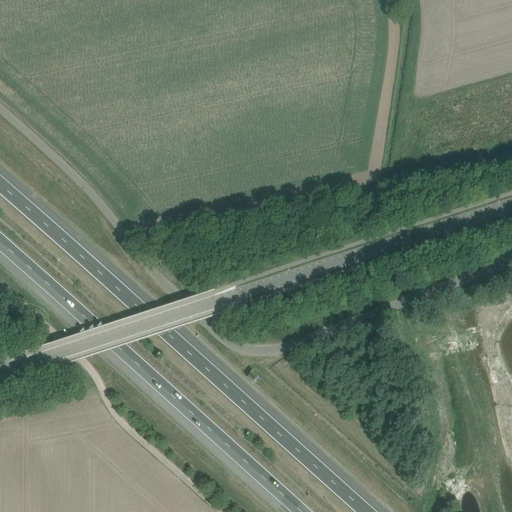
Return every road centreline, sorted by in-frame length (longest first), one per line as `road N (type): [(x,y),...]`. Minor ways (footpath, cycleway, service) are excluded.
road 1 (unclassified): [(511,260),(299,343),(251,350),(231,343),(166,285),(90,192),(0,110)]
road 2 (tertiary): [(0,371),(511,204)]
road 3 (motorway): [(365,511),(0,185)]
road 4 (motorway): [(0,242),(301,511)]
road 5 (unclassified): [(223,511),(123,421),(86,364),(0,288)]
